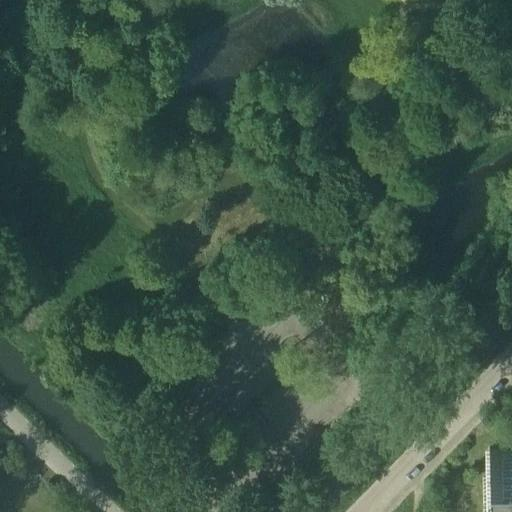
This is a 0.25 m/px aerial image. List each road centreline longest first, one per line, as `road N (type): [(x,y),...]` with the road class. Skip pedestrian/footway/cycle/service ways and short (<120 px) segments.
road 1 (unclassified): [(365,511),(511,360)]
road 2 (unclassified): [(0,405),(111,511)]
